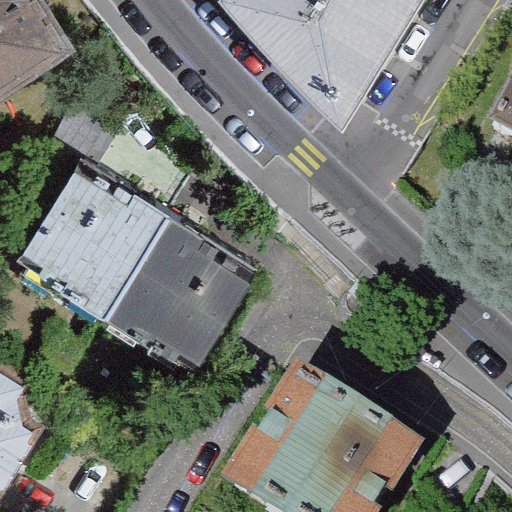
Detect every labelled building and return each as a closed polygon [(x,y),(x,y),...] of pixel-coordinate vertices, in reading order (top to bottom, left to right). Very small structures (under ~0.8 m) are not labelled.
[(0,0),(0,96),(72,50),(39,0),(0,0)] [(224,0),(345,125),(422,0),(224,0)] [(511,111),(500,133),(511,140),(511,111)] [(147,202),(54,155),(0,239),(0,247),(87,303),(147,202)] [(252,264),(147,202),(87,303),(192,362),(252,264)] [(19,402),(0,390),(0,495),(25,447),(17,441),(13,412),(19,402)] [(383,511),(415,460),(301,390),(229,507),(237,511),(383,511)]
